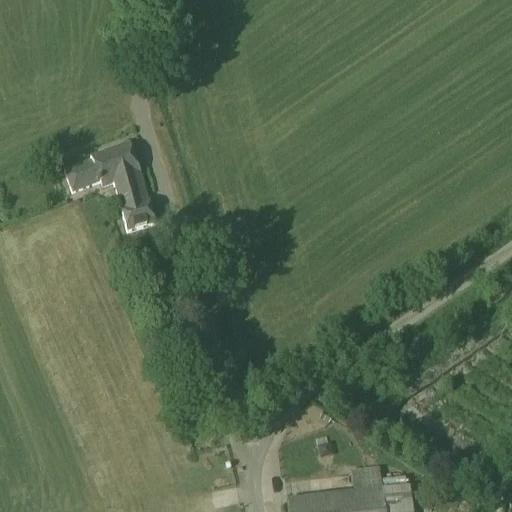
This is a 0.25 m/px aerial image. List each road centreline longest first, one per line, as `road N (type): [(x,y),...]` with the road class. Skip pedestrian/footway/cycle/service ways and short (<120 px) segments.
road 1 (unclassified): [(248,481),(144,113),(136,0)]
road 2 (residential): [(248,481),(306,385),(511,244)]
